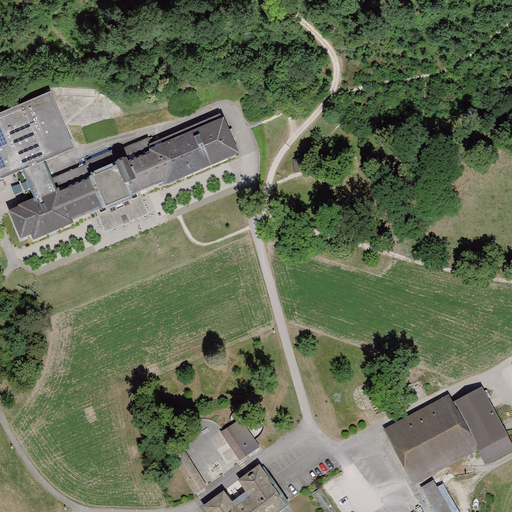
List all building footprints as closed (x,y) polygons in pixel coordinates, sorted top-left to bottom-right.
[(51,95),(0,116),(0,182),(23,173),(35,201),(4,214),(18,248),(96,215),(105,237),(147,220),(139,201),(237,160),(222,124),(55,193),(44,167),(76,153),(51,95)] [(482,387),(454,402),(480,451),(507,436),(482,387)] [(480,451),(454,402),(451,396),(386,429),(415,484),(480,451)] [(225,443),(239,463),(258,451),(245,430),(225,443)] [(511,444),(507,436),(480,451),(487,464),(511,449),(511,444)] [(183,456),(172,464),(195,497),(206,490),(183,456)] [(223,496),(201,511),(275,511),(286,505),(260,469),(237,485),(246,497),(232,507),(223,496)] [(448,511),(433,484),(420,492),(432,511),(448,511)] [(336,511),(320,489),(313,494),(325,511),(336,511)]
